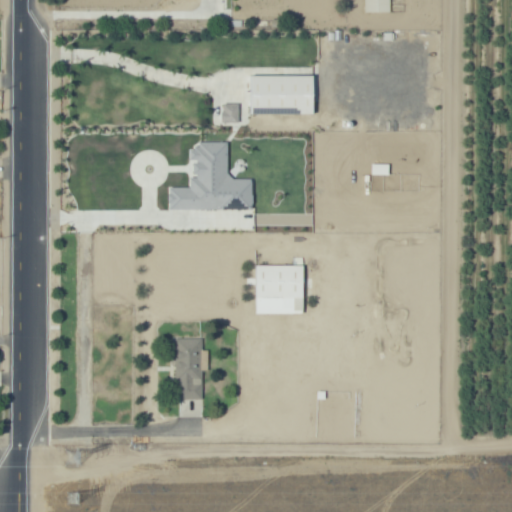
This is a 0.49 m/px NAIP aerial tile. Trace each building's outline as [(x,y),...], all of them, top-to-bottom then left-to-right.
[(387,0),(362,0),(363,12),(388,11),(387,0)] [(248,76),(248,114),(311,114),(311,75),(248,76)] [(236,122),(236,103),(220,103),(220,123),(236,122)] [(250,209),(250,178),(226,179),(226,142),(196,142),(196,148),(187,148),(187,161),(191,161),(191,176),(187,176),(187,187),(166,187),(167,209),(250,209)] [(362,241),(329,241),(329,223),(362,222),(362,241)] [(329,276),(306,276),(306,252),(329,251),(329,276)] [(304,317),(256,318),(255,268),(303,267),(304,317)] [(404,317),(394,317),(393,309),(404,308),(404,317)] [(200,340),(202,340),(202,352),(209,352),(209,373),(202,373),(203,401),(185,401),(185,398),(180,398),(180,388),(178,388),(178,383),(175,383),(174,340),(180,340),(185,340),(200,340)]
